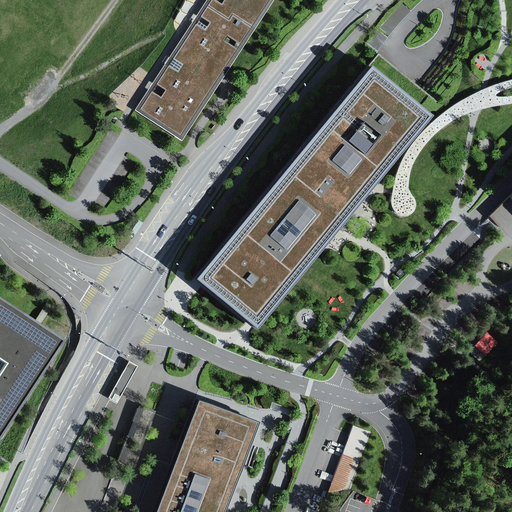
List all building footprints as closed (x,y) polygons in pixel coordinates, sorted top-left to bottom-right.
[(274,0),(207,0),(136,110),(184,140),(274,0)] [(371,60),(192,279),(259,333),(436,113),(383,69),(371,60)] [(143,223),(138,220),(131,232),(135,235),(143,223)] [(0,436),(63,340),(0,299),(0,436)] [(474,344),(486,354),(499,339),(487,329),(474,344)] [(140,365),(131,360),(110,397),(119,403),(140,365)] [(229,511),(264,415),(201,389),(185,431),(180,446),(163,487),(154,511),(153,511),(229,511)] [(373,430),(355,423),(329,492),(352,488),(371,437),(373,430)] [(122,464),(136,463),(135,451),(122,452),(122,464)]
